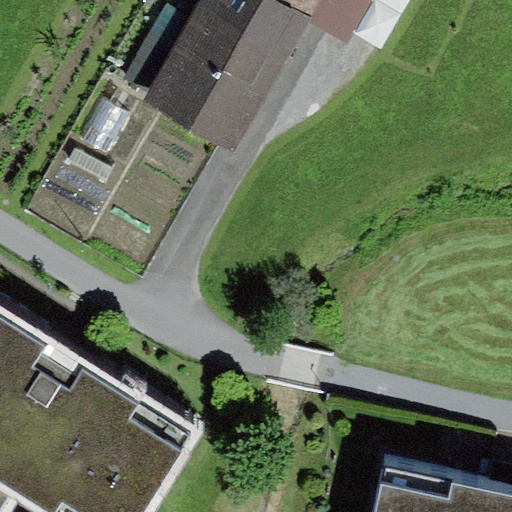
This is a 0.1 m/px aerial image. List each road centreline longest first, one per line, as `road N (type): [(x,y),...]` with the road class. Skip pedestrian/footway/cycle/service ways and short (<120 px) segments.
road 1 (residential): [(511,413),(278,363),(153,316)]
road 2 (residential): [(0,222),(153,316)]
